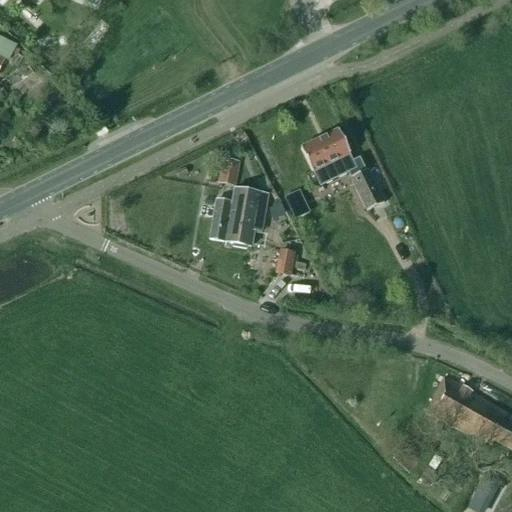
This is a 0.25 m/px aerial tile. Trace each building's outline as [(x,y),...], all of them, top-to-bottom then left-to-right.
[(0,68),(4,61),(8,63),(16,46),(6,41),(0,38),(0,68)] [(108,135),(105,129),(94,135),(98,141),(108,135)] [(350,156),(338,132),(299,151),(311,175),(312,174),(319,189),(348,175),(350,180),(349,180),(366,214),(383,205),(367,172),(365,173),(359,160),(352,164),(349,157),(350,156)] [(235,169),(225,167),(222,181),(232,183),(235,169)] [(233,208),(217,205),(215,219),(211,244),(227,247),(226,247),(253,251),(262,198),(235,194),(233,208)] [(279,206),(269,212),(273,224),(283,214),(279,206)] [(293,256),(280,253),(275,275),(289,278),(293,256)] [(427,417),(425,421),(430,423),(431,419),(445,426),(444,427),(449,429),(450,428),(470,437),(470,436),(491,446),(493,441),(511,451),(511,424),(511,425),(511,424),(511,418),(471,394),(462,388),(443,379),(424,416),(427,417)] [(484,477),(466,510),(470,511),(482,511),(497,484),(484,477)]
